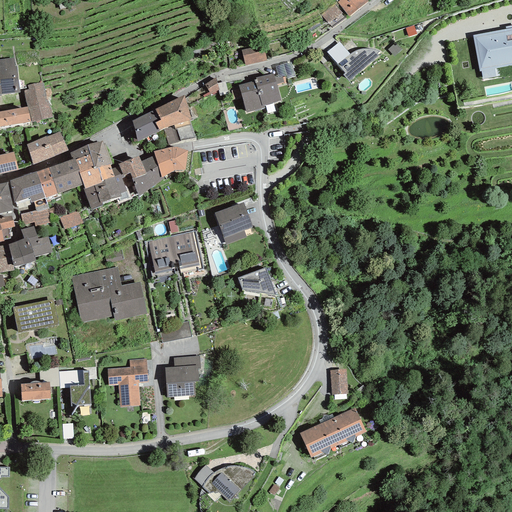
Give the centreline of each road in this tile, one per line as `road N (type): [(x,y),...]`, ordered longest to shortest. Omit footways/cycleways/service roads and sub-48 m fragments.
road 1 (residential): [(106,133),(129,151),(243,137),(261,143),(266,227),(281,264),(315,309),(320,361),(289,408),(241,431),(115,452),(0,447)]
road 2 (residential): [(106,133),(207,79),(314,47),(377,0)]
